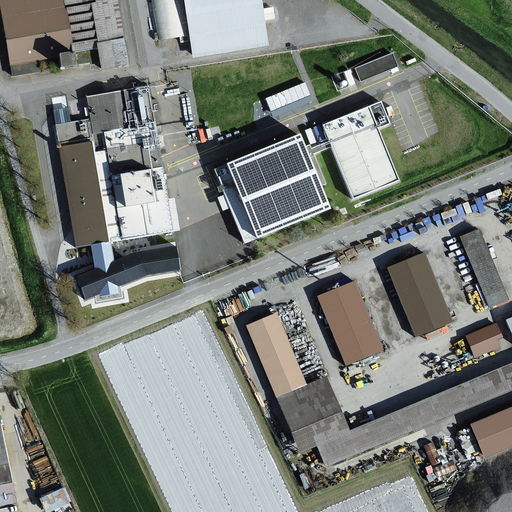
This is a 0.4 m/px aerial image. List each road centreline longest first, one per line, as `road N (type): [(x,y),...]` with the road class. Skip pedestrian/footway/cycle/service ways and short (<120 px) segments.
road 1 (residential): [(511,169),(66,348)]
road 2 (unknown): [(511,299),(420,334),(399,356),(408,373),(438,381),(511,350)]
road 3 (residential): [(0,111),(66,348)]
road 4 (unclassified): [(366,0),(511,112)]
road 5 (track): [(0,382),(35,511)]
